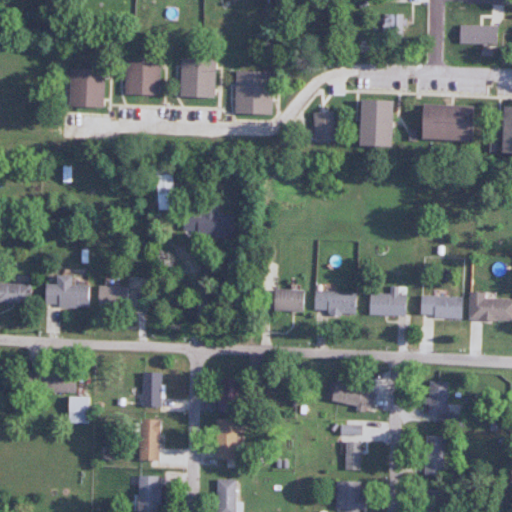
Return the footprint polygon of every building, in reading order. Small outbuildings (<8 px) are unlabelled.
[(402,15),(381,15),(381,37),(402,37),(402,15)] [(457,44),(496,44),(496,26),(457,26),(457,44)] [(156,97),(157,58),(123,58),(123,96),(156,97)] [(211,99),(213,60),(178,59),(176,98),(211,99)] [(66,108),(101,109),(102,70),(68,69),(66,108)] [(266,114),(266,72),(232,72),(232,114),(266,114)] [(353,148),(387,148),(388,102),(354,102),(353,148)] [(467,142),(468,107),(415,105),(414,141),(467,142)] [(496,154),(511,154),(511,108),(497,108),(496,154)] [(331,113),(311,113),(311,142),(331,142),(331,113)] [(172,194),(172,165),(153,165),(153,194),(172,194)] [(71,171),(62,170),(62,181),(71,181),(71,171)] [(228,214),(213,214),(214,203),(179,203),(179,233),(228,233),(228,214)] [(52,283),(41,283),(41,305),(86,305),(86,284),(68,284),(67,273),(52,274),(52,283)] [(27,283),(0,281),(0,300),(26,302),(27,283)] [(123,285),(93,285),(93,307),(123,307),(123,285)] [(404,293),(397,293),(397,285),(387,285),(387,292),(366,292),(365,314),(403,314),(404,293)] [(268,309),(300,309),(300,288),(268,288),(268,309)] [(354,290),(310,290),(310,312),(354,312),(354,290)] [(511,293),(466,293),(466,320),(511,320),(511,293)] [(417,316),(458,317),(458,295),(418,295),(417,316)] [(71,392),(72,370),(24,369),(23,391),(71,392)] [(159,407),(159,371),(139,371),(139,407),(159,407)] [(216,377),(216,403),(235,403),(235,377),(216,377)] [(425,414),(444,414),(444,381),(425,381),(425,414)] [(372,388),(330,383),(328,405),(370,410),(372,388)] [(90,396),(65,396),(65,423),(90,423),(90,396)] [(212,459),(232,459),(232,418),(213,418),(212,459)] [(136,460),(156,460),(156,419),(136,419),(136,460)] [(362,470),(362,425),(344,425),(344,470),(362,470)] [(443,475),(443,436),(423,436),(423,475),(443,475)] [(156,511),(156,475),(135,475),(134,511),(156,511)] [(233,511),(233,479),(214,479),(214,511),(233,511)] [(333,511),(319,511),(318,511),(357,511),(357,481),(333,481),(333,511)] [(419,511),(436,511),(436,491),(419,491),(419,511)]
